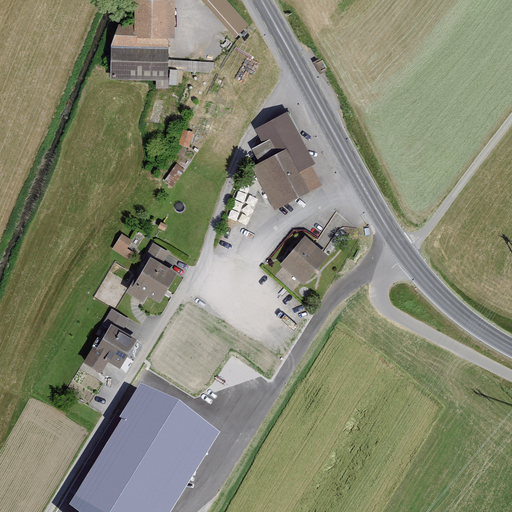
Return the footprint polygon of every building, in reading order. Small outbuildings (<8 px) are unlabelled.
[(172,0),(142,0),(142,26),(117,25),(116,80),(172,81),(173,41),(178,41),(179,3),(173,3),(172,0)] [(249,26),(225,0),(201,0),(237,38),(249,26)] [(263,165),(257,168),(278,212),(328,188),(292,115),(259,131),(266,145),(256,150),(263,165)] [(173,185),(185,168),(177,162),(165,179),(173,185)] [(140,246),(124,235),(114,250),(130,261),(140,246)] [(310,237),(285,265),(308,285),(333,257),(310,237)] [(183,276),(156,259),(139,287),(137,285),(131,294),(147,304),(152,297),(165,305),(183,276)] [(143,342),(115,326),(100,351),(97,349),(88,364),(105,375),(113,363),(126,371),(143,342)] [(142,385),(69,504),(82,511),(169,511),(219,431),(142,385)]
